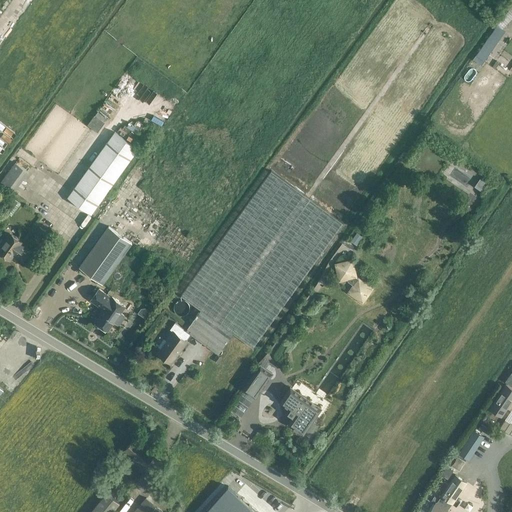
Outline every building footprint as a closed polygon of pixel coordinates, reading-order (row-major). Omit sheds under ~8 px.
[(473,60),(481,66),(504,35),(500,33),(503,29),(498,25),(473,60)] [(98,130),(108,118),(104,115),(97,123),(93,119),(90,123),(98,130)] [(91,214),(138,149),(115,132),(68,197),(91,214)] [(15,163),(2,182),(15,192),(29,173),(15,163)] [(345,222),(273,169),(207,254),(281,304),(345,222)] [(488,184),(480,179),(474,187),(483,192),(488,184)] [(109,226),(79,267),(103,284),(133,243),(109,226)] [(24,243),(11,234),(0,249),(0,252),(10,259),(14,253),(23,260),(31,249),(23,244),(24,243)] [(178,296),(186,301),(195,308),(180,330),(216,354),(231,332),(252,347),(281,304),(207,254),(178,296)] [(364,303),(375,286),(358,275),(354,258),(336,262),(339,279),(346,283),(354,282),(347,292),(364,303)] [(113,322),(116,324),(120,324),(123,319),(122,316),(118,313),(123,307),(110,297),(109,299),(96,290),(89,301),(102,310),(94,321),(107,330),(113,322)] [(156,353),(172,365),(179,355),(178,354),(179,352),(180,353),(188,343),(171,331),(156,353)] [(219,364),(223,359),(216,355),(215,357),(211,354),(209,356),(213,359),(213,360),(219,364)] [(244,390),(255,398),(272,375),(260,367),(244,390)] [(511,400),(511,388),(506,384),(490,408),(502,416),(511,400)] [(279,402),(290,410),(287,415),(292,418),(288,424),(304,435),(306,432),(311,435),(318,425),(313,422),(323,408),(290,386),(279,402)] [(470,459),(486,436),(475,429),(460,452),(470,459)] [(154,456),(135,440),(124,452),(144,468),(154,456)] [(466,461),(457,456),(451,465),(460,470),(466,461)] [(468,482),(456,474),(441,495),(443,496),(437,504),(436,503),(429,511),(449,511),(444,508),(449,500),(453,503),(468,482)] [(90,511),(112,511),(120,503),(107,492),(90,511)] [(162,511),(146,498),(134,511),(162,511)]
